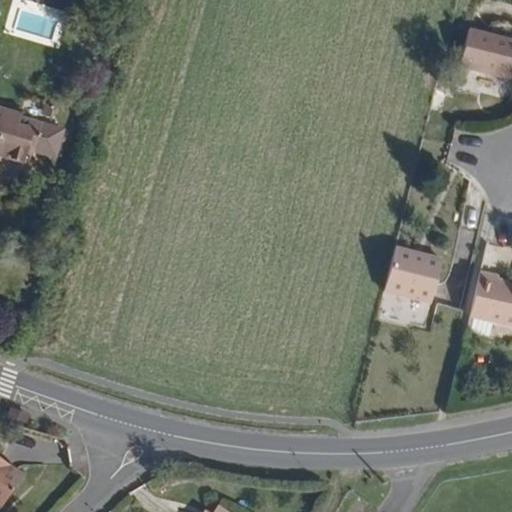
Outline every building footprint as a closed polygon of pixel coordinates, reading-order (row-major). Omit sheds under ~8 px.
[(511,80),(511,42),(467,30),(458,67),(511,80)] [(57,158),(64,134),(16,121),(17,115),(0,110),(0,157),(20,163),(24,149),(57,158)] [(432,311),(444,264),(394,251),(386,280),(381,298),(432,311)] [(495,281),(478,276),(468,322),(511,332),(511,291),(506,290),(506,286),(495,283),(495,281)] [(27,421),(29,417),(10,408),(7,415),(25,424),(27,421)] [(0,494),(13,502),(31,472),(0,454),(0,494)]
